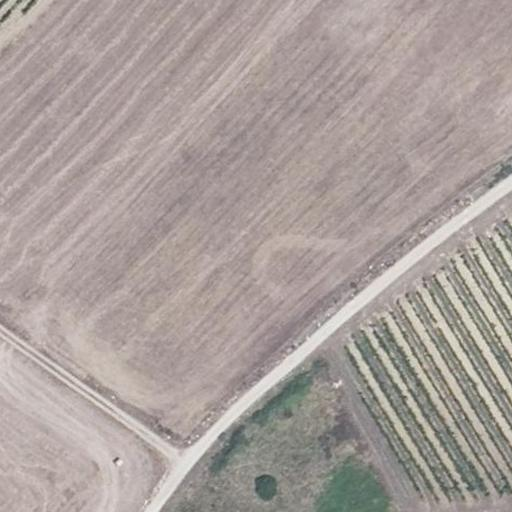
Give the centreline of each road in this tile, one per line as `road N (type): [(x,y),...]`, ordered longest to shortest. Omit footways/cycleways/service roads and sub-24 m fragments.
road 1 (track): [(157,511),(211,439),(283,371),(511,186)]
road 2 (track): [(192,464),(0,319)]
